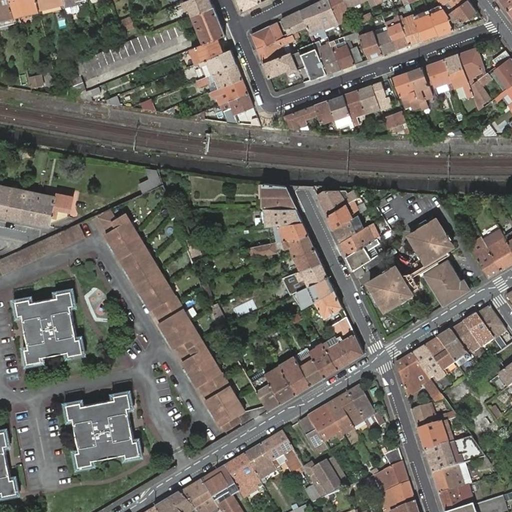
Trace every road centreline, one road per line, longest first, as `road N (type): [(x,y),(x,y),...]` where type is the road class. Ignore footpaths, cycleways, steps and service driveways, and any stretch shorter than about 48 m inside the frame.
road 1 (residential): [(237,27),(266,99),(276,102),(498,22)]
road 2 (residential): [(381,359),(130,511)]
road 3 (residential): [(381,359),(302,195)]
road 4 (residential): [(433,511),(381,359)]
road 5 (residential): [(491,293),(381,359)]
